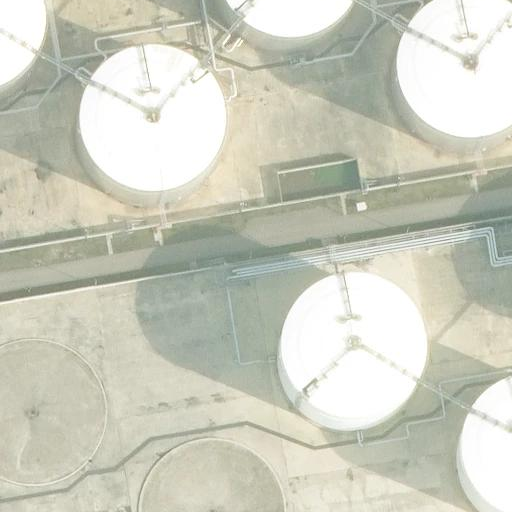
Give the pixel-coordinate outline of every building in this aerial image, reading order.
[(42,51),(43,43),(44,35),(43,27),(41,19),(39,11),(36,3),(33,0),(0,0),(0,103),(3,102),(10,98),(17,93),(23,87),(28,81),(33,74),(37,67),(40,59),(42,51)] [(356,0),(213,0),(214,2),(216,10),(219,18),(224,25),(228,31),(234,37),(240,43),(247,47),(254,51),(262,54),(270,56),(278,58),(286,58),(295,57),(303,56),(311,53),(318,50),(325,46),(332,41),(338,36),(343,29),(348,23),(352,15),(355,8),(356,0)] [(511,28),(509,26),(502,21),(495,18),(487,15),(479,12),(471,11),(463,11),(455,11),(447,13),(439,15),(431,19),(424,23),(417,28),(411,33),(406,40),(401,46),(397,54),(394,61),(392,69),(391,77),(391,85),(391,94),(393,102),(395,110),(399,117),(403,124),(408,131),(413,137),(419,142),(426,147),(434,151),(441,154),(449,156),(457,157),(465,157),(474,157),(482,155),(490,153),(497,150),(504,145),(511,141),(511,139),(511,28)] [(219,152),(220,144),(221,135),(220,127),(219,119),(216,111),(213,104),(209,97),(204,90),(198,84),(192,79),(185,74),(178,70),(170,67),(162,65),(154,64),(146,64),(138,64),(130,66),(122,68),(114,71),(107,75),(100,80),(94,86),(89,92),(84,99),(81,106),(78,114),(75,122),(74,130),(74,138),(74,146),(76,154),(78,162),(82,170),(86,177),(91,183),(96,189),(103,195),(109,199),(117,203),(124,206),(132,208),(140,210),(149,210),(157,209),(165,208),(173,205),(180,202),(188,198),(194,193),(200,188),(206,181),(210,175),(214,167),(217,160),(219,152)] [(511,292),(509,285),(426,315),(433,335),(448,329),(459,358),(511,339),(511,292)] [(418,376),(420,364),(419,352),(417,341),(413,330),(407,320),(399,311),(390,303),(380,297),(369,292),(358,290),(346,289),(334,291),(323,294),(312,299),(303,306),(294,314),(287,324),(282,334),(279,345),(277,357),(277,369),(280,380),(284,391),(290,401),(297,410),(306,418),(316,424),(327,428),(339,431),(351,432),(362,430),(374,427),(384,422),(394,415),(402,407),(409,397),(415,387),(418,376)] [(511,511),(511,390),(511,391),(500,394),(489,399),(480,406),(472,414),(465,423),(460,433),(456,444),(454,455),(454,467),(456,478),(459,489),(465,499),(471,509),(474,511),(511,511)]
